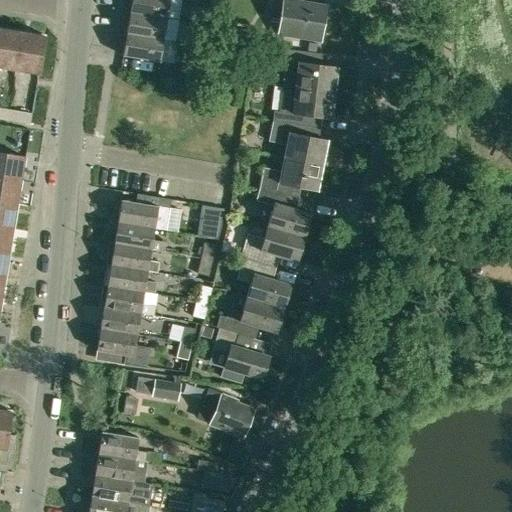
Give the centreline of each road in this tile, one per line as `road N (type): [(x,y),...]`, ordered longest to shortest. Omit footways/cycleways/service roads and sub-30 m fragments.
road 1 (residential): [(50,387),(82,14)]
road 2 (tertiary): [(257,511),(366,219)]
road 3 (tertiary): [(366,219),(405,0)]
road 4 (residential): [(31,511),(50,387)]
